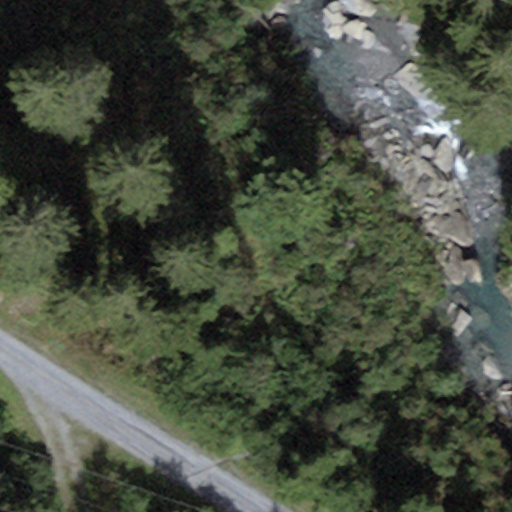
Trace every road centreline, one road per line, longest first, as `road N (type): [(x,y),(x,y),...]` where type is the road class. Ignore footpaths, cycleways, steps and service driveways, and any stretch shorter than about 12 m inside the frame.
road 1 (track): [(0,356),(270,511)]
road 2 (track): [(40,382),(85,511)]
